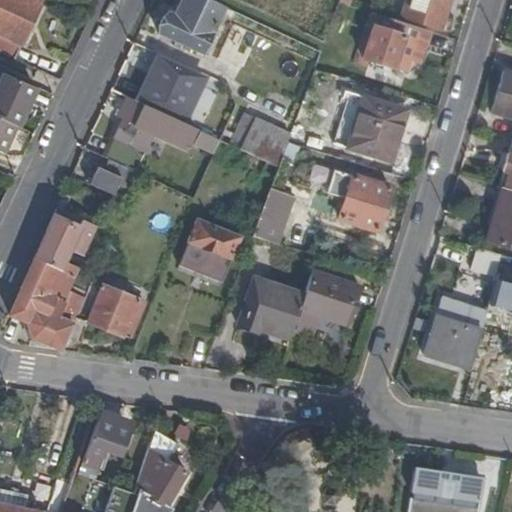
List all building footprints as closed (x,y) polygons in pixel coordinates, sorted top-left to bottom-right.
[(0,0),(0,50),(18,58),(44,0),(43,0),(14,0),(12,5),(0,0)] [(210,0),(174,0),(183,4),(179,15),(173,12),(163,33),(209,54),(229,9),(215,2),(210,0)] [(411,0),(407,14),(447,26),(454,0),(411,0)] [(425,62),(436,27),(380,9),(365,56),(399,67),(403,55),(416,59),(425,62)] [(411,72),(416,59),(403,55),(399,67),(411,72)] [(511,57),(509,57),(494,108),(511,114),(511,57)] [(160,59),(141,101),(162,110),(169,96),(178,100),(192,73),(160,59)] [(169,96),(162,110),(180,119),(184,120),(204,80),(192,73),(178,100),(169,96)] [(33,103),(40,88),(9,75),(0,93),(0,150),(4,152),(30,102),(33,103)] [(137,170),(156,132),(142,125),(147,116),(176,130),(180,119),(162,110),(141,101),(125,94),(117,112),(126,118),(109,156),(115,159),(137,170)] [(350,144),(392,157),(407,107),(365,94),(350,144)] [(280,165),(290,139),(293,132),(246,112),(231,143),(280,165)] [(202,145),(216,151),(222,138),(208,132),(202,145)] [(511,151),(511,155),(509,155),(505,170),(507,171),(502,184),(503,184),(511,186),(511,151)] [(137,170),(115,159),(103,188),(128,199),(140,171),(137,170)] [(339,215),(376,228),(379,220),(385,222),(394,197),(388,195),(391,185),(335,166),(328,188),(346,194),(339,215)] [(263,209),(259,225),(255,232),(280,239),(295,193),(272,184),(263,209)] [(511,244),(511,186),(503,184),(489,237),(511,244)] [(56,212),(9,314),(25,319),(38,335),(60,347),(75,318),(82,302),(68,296),(65,301),(43,292),(46,286),(64,292),(73,272),(60,265),(66,252),(80,257),(94,228),(56,212)] [(242,235),(200,217),(181,262),(223,279),(242,235)] [(503,255),(469,244),(463,266),(497,277),(503,255)] [(95,271),(92,279),(103,284),(118,251),(107,246),(95,271)] [(85,276),(92,279),(95,271),(88,268),(85,276)] [(304,293),(293,330),(309,334),(317,313),(345,321),(357,281),(313,268),(304,293)] [(493,306),(511,311),(511,271),(507,285),(500,282),(493,306)] [(70,291),(83,297),(92,279),(85,276),(78,273),(70,291)] [(261,327),(290,336),(293,330),(304,293),(257,278),(240,325),(260,332),(261,327)] [(83,297),(82,302),(75,318),(123,336),(139,299),(103,284),(92,279),(83,297)] [(139,299),(123,336),(132,339),(147,303),(139,299)] [(423,354),(470,368),(481,329),(436,315),(423,354)] [(82,465),(98,470),(108,446),(123,451),(131,429),(116,424),(119,415),(100,408),(90,440),(82,465)] [(131,429),(134,421),(119,415),(116,424),(131,429)] [(180,441),(156,426),(134,485),(165,504),(184,473),(172,464),(168,461),(180,441)] [(185,445),(180,441),(168,461),(172,464),(185,445)] [(79,473),(94,479),(98,470),(82,465),(79,473)] [(478,511),(483,482),(413,472),(407,511),(478,511)] [(184,473),(165,504),(171,508),(190,476),(184,473)] [(337,500),(344,495),(343,486),(335,483),(330,488),(330,497),(337,500)] [(165,504),(134,485),(131,492),(115,486),(106,511),(168,511),(171,508),(165,504)] [(27,494),(0,489),(0,501),(25,507),(27,494)] [(53,511),(25,507),(0,501),(0,511),(53,511)]
